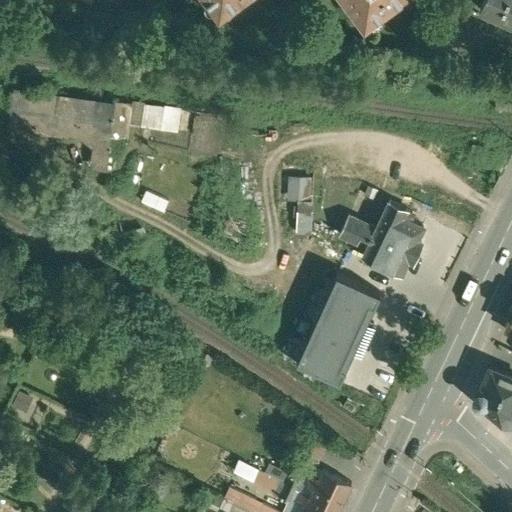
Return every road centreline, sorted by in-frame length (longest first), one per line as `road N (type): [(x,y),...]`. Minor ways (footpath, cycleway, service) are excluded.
road 1 (secondary): [(511,219),(430,390)]
road 2 (secondary): [(430,390),(370,511)]
